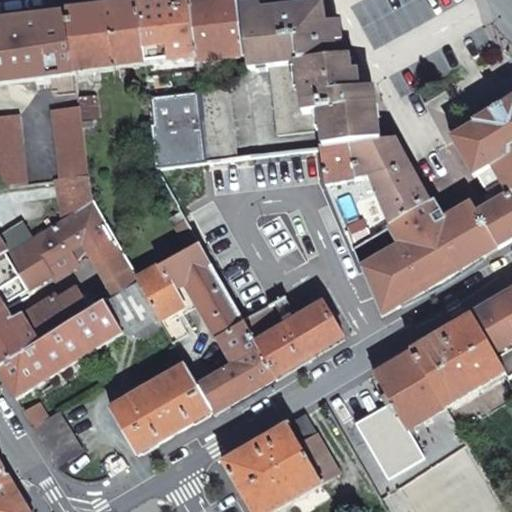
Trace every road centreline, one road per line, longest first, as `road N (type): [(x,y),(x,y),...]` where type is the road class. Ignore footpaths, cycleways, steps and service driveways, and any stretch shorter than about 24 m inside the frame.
road 1 (residential): [(175,467),(511,270)]
road 2 (residential): [(0,408),(63,511)]
